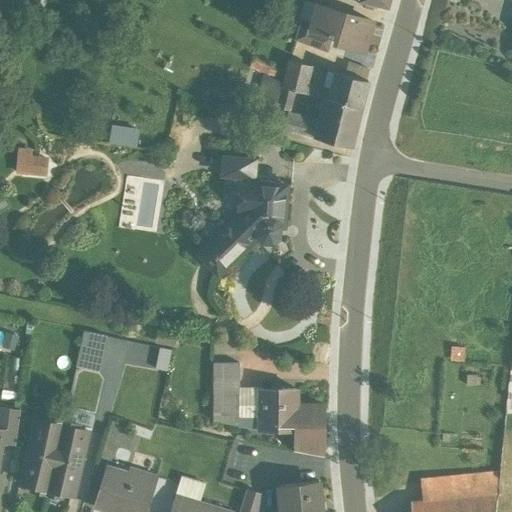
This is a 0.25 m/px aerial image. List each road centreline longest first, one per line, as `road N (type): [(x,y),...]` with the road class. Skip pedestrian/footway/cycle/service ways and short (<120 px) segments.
road 1 (residential): [(370,161),(347,391),(356,511)]
road 2 (residential): [(412,0),(370,161)]
road 3 (residential): [(370,161),(511,184)]
